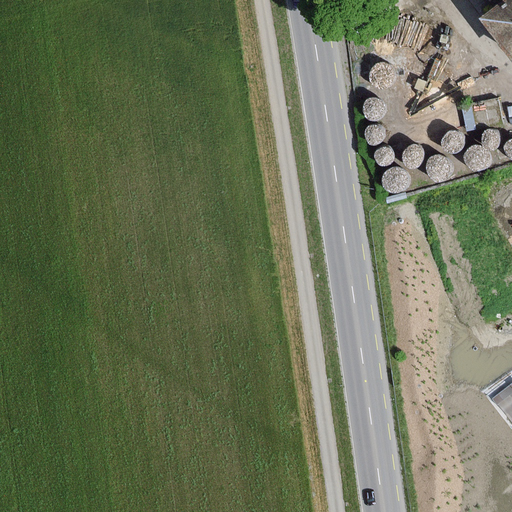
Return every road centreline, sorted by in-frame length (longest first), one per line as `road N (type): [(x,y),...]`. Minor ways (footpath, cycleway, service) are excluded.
road 1 (track): [(261,0),(338,511)]
road 2 (primary): [(386,511),(312,0)]
